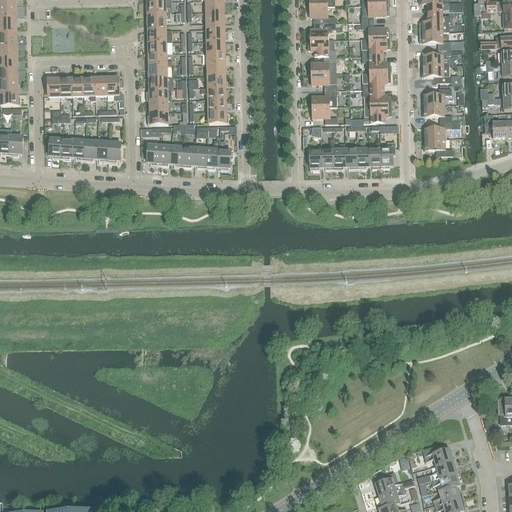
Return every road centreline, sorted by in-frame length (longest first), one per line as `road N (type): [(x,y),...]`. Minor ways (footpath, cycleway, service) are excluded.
road 1 (residential): [(38,182),(39,65),(123,60),(130,67),(133,189)]
road 2 (tertiary): [(277,511),(463,394)]
road 3 (residential): [(247,194),(242,0)]
road 4 (residential): [(407,193),(403,0)]
road 5 (residential): [(296,192),(291,0)]
road 6 (residential): [(492,511),(488,469),(463,394)]
